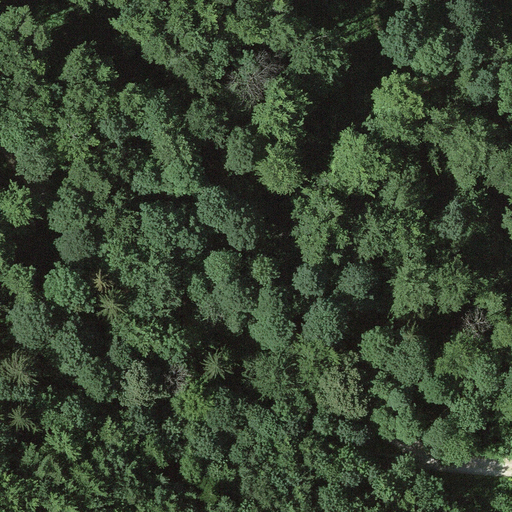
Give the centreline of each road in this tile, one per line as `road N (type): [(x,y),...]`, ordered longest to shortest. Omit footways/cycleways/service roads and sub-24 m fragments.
road 1 (track): [(428,462),(77,234),(0,137)]
road 2 (track): [(511,470),(330,455),(0,387)]
